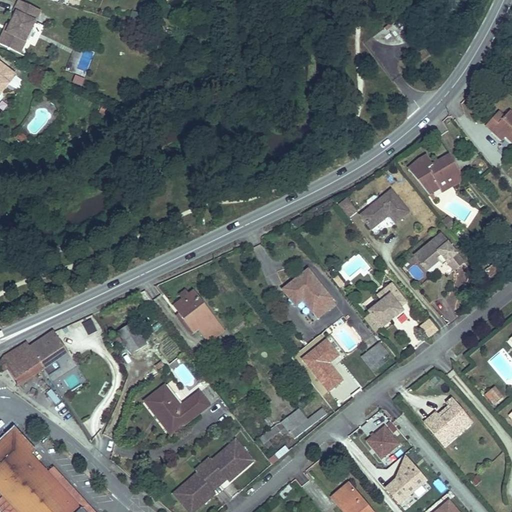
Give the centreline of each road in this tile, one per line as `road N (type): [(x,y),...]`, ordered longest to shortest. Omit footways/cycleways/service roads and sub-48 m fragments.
road 1 (secondary): [(504,0),(445,96),(383,151),(34,325)]
road 2 (residential): [(511,289),(316,440),(241,511)]
road 3 (unclassified): [(6,396),(144,511)]
road 4 (unknown): [(485,511),(377,390)]
